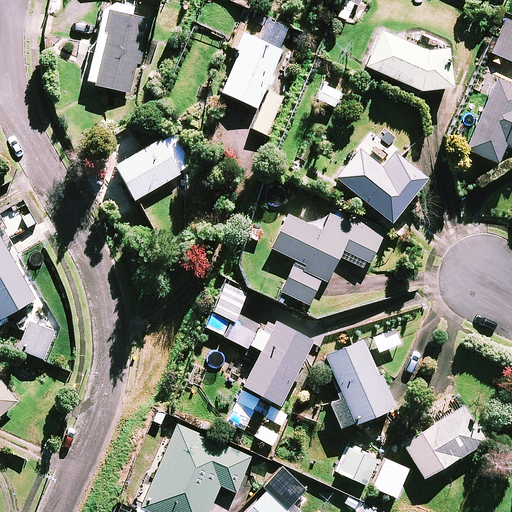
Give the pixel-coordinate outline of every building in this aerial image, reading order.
[(129,17),(133,0),(131,0),(122,0),(122,5),(112,3),(99,12),(82,83),(127,94),(133,66),(139,67),(142,52),(137,51),(144,21),(129,17)] [(257,110),(267,88),(268,85),(269,86),(274,75),(270,73),(289,29),(252,14),(243,34),(239,32),(231,51),(235,52),(218,93),(257,110)] [(511,22),(504,19),(488,53),(511,63),(511,22)] [(418,92),(451,89),(448,67),(444,68),(443,60),(447,60),(446,50),(425,53),(376,32),(361,68),(418,92)] [(511,84),(494,77),(462,150),(494,164),(502,145),(511,148),(511,84)] [(338,93),(321,85),(315,100),(331,107),(338,93)] [(267,88),(257,110),(249,128),(267,136),(284,95),(267,88)] [(130,201),(179,174),(177,171),(184,167),(167,135),(111,165),(130,201)] [(392,161),(365,139),(333,178),(387,222),(423,178),(396,156),(392,161)] [(199,170),(184,169),(183,196),(198,196),(199,170)] [(360,268),(363,261),(368,263),(383,230),(309,196),(298,221),(284,215),(269,249),(293,260),(278,292),(307,305),(318,280),(324,282),(331,268),(348,276),(353,265),(360,268)] [(265,229),(251,223),(244,239),(258,245),(265,229)] [(511,244),(500,232),(490,242),(511,264),(511,244)] [(10,246),(3,234),(0,235),(0,317),(33,299),(24,283),(30,280),(18,259),(12,262),(5,249),(10,246)] [(54,331),(28,320),(16,347),(42,358),(54,331)] [(272,322),(266,334),(256,329),(248,345),(258,351),(239,386),(275,405),(309,342),(272,322)] [(398,343),(392,330),(372,339),(378,352),(398,343)] [(389,406),(359,339),(322,356),(338,390),(325,396),(340,429),(389,406)] [(0,413),(16,400),(19,397),(5,380),(10,375),(0,364),(0,363),(0,413)] [(511,387),(497,416),(511,422),(511,387)] [(483,440),(462,405),(401,442),(421,476),(483,440)] [(250,456),(175,423),(138,506),(151,511),(205,511),(218,484),(235,491),(250,456)] [(276,433),(263,427),(254,445),(268,451),(276,433)] [(406,469),(383,458),(370,485),(393,496),(406,469)] [(296,511),(298,510),(291,502),(304,488),(281,466),(262,486),(265,489),(243,511),(296,511)] [(375,511),(364,503),(356,511),(375,511)]
